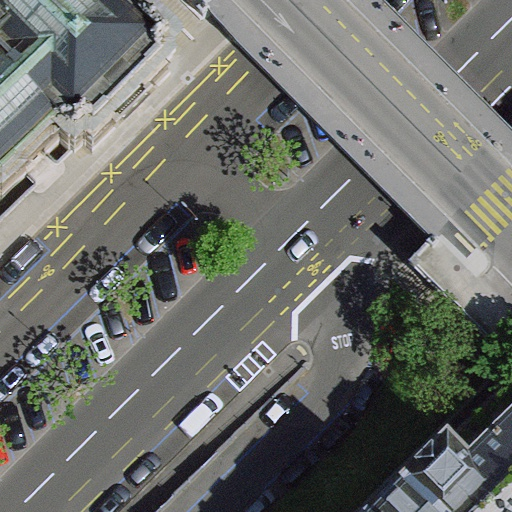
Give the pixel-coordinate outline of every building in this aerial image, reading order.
[(0,0),(0,201),(71,132),(92,131),(172,53),(120,0),(0,0)] [(474,464),(511,427),(511,400),(505,394),(455,444),(474,464)] [(511,511),(511,427),(474,464),(425,511),(424,511),(511,511)] [(474,464),(455,444),(405,492),(425,511),(474,464)] [(424,511),(425,511),(405,492),(386,511),(424,511)]
